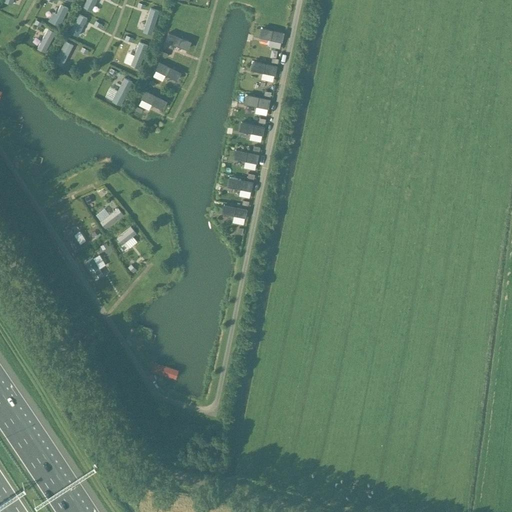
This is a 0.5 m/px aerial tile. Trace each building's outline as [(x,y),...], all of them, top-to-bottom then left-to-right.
[(85,0),(83,5),(94,10),(98,0),(85,0)] [(54,11),(50,20),(61,25),(70,7),(62,3),(57,12),(54,11)] [(153,33),(161,10),(152,7),(145,31),(153,33)] [(71,32),(80,36),(88,17),(79,13),(71,32)] [(49,27),(37,47),(46,52),(57,32),(49,27)] [(65,39),(56,61),(65,65),(75,43),(65,39)] [(127,51),(124,62),(142,67),(148,43),(140,41),(136,54),(127,51)] [(180,79),(183,71),(160,60),(153,75),(164,80),(167,73),(180,79)] [(175,85),(178,80),(167,74),(164,80),(175,85)] [(111,86),(106,97),(123,105),(134,81),(125,76),(119,89),(111,86)] [(147,88),(139,104),(151,109),(153,104),(165,109),(170,100),(147,88)] [(257,171),(261,154),(238,147),(233,165),(257,171)] [(232,214),(231,222),(246,224),(249,207),(225,204),(223,213),(232,214)] [(96,213),(106,227),(126,214),(120,206),(110,212),(106,207),(96,213)] [(81,243),(87,239),(77,224),(62,233),(74,252),(84,246),(81,243)] [(133,225),(118,237),(124,244),(126,242),(131,247),(139,241),(135,235),(139,232),(133,225)] [(96,279),(109,272),(99,253),(85,261),(96,279)]
